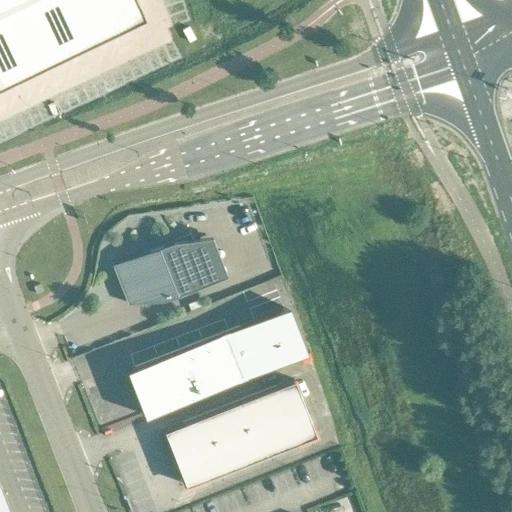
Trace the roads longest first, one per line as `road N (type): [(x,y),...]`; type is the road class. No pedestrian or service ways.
road 1 (tertiary): [(0,221),(464,70)]
road 2 (tertiary): [(451,32),(0,188)]
road 3 (unclassified): [(11,319),(90,511)]
road 4 (primary): [(464,70),(511,205)]
